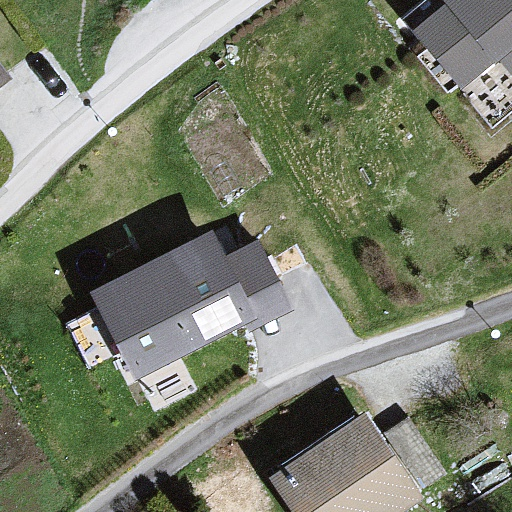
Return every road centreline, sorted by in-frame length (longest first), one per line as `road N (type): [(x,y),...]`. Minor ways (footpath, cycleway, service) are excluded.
road 1 (residential): [(114,511),(290,384),(476,335),(511,317)]
road 2 (residential): [(0,208),(147,71),(252,0)]
